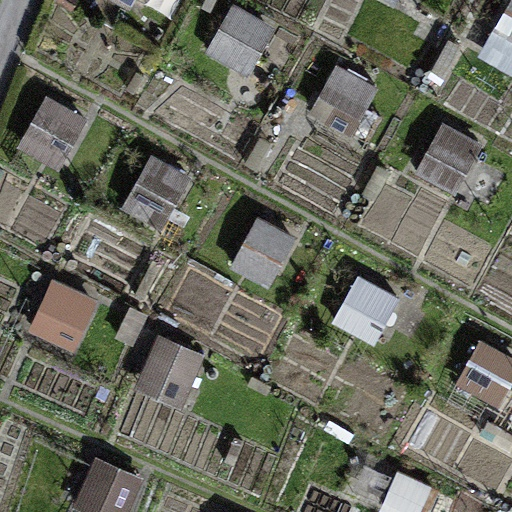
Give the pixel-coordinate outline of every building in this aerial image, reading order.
[(113,0),(142,9),(144,0),(113,0)] [(204,51),(248,76),(277,26),(233,0),(204,51)] [(511,0),(503,0),(484,61),(511,70),(511,0)] [(312,117),(358,133),(377,77),(331,61),(312,117)] [(46,92),(18,145),(62,168),(89,115),(46,92)] [(460,192),(488,139),(444,116),(416,169),(460,192)] [(169,222),(189,169),(147,154),(127,207),(169,222)] [(231,268),(276,288),(301,233),(255,213),(231,268)] [(355,271),(332,321),(381,344),(405,294),(355,271)] [(52,273),(27,331),(78,353),(103,296),(52,273)] [(158,332),(136,386),(188,406),(209,352),(158,332)] [(511,351),(480,336),(457,382),(503,406),(511,388),(511,351)] [(100,450),(73,506),(85,511),(131,511),(149,474),(100,450)] [(381,510),(387,511),(427,511),(437,485),(395,470),(381,510)]
